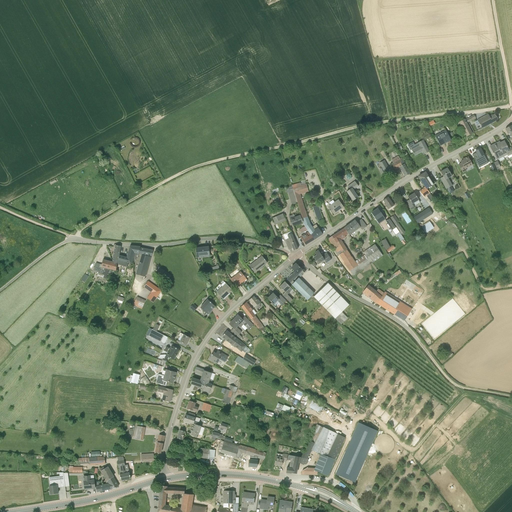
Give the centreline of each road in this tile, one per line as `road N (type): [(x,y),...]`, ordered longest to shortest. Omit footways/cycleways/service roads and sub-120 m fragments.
road 1 (track): [(74,238),(195,166),(362,125),(511,105)]
road 2 (tertiary): [(165,478),(166,442),(195,356),(228,312),(292,257)]
road 3 (tertiary): [(296,254),(511,118)]
road 4 (unclassified): [(292,257),(237,238),(74,238)]
road 5 (track): [(511,397),(455,384),(386,314)]
road 6 (secondary): [(14,511),(146,483)]
road 7 (secondary): [(289,484),(234,473),(165,478)]
